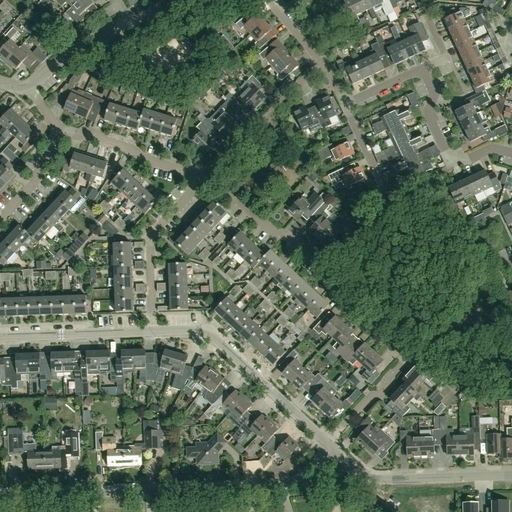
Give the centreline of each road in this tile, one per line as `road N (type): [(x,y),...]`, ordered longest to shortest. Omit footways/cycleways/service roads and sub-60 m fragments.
road 1 (residential): [(326,442),(413,352),(380,323),(369,324),(318,274),(315,261),(217,180)]
road 2 (residential): [(0,496),(276,486),(331,446)]
road 3 (residential): [(326,442),(204,331),(153,331)]
road 4 (residential): [(511,475),(378,480),(331,446)]
road 5 (residential): [(217,180),(222,162),(322,61)]
road 6 (residential): [(511,153),(493,148),(468,159),(444,151),(422,68)]
road 7 (residential): [(153,331),(0,336)]
road 8 (residential): [(195,174),(56,125)]
road 9 (residential): [(28,88),(129,24)]
